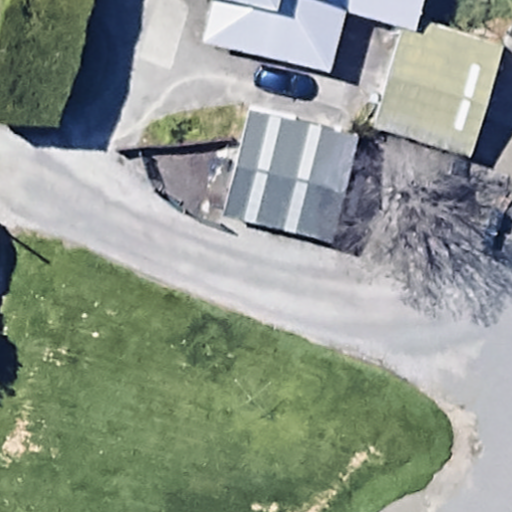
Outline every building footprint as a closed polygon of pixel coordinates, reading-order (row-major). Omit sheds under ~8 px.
[(387,0),(132,0),(125,28),(169,40),(157,86),(283,119),(299,58),(368,76),(387,0)] [(511,111),(511,0),(503,0),(485,107),(511,111)] [(358,77),(357,80),(329,172),(425,201),(457,96),(376,72),(373,82),(358,77)] [(308,131),(242,114),(239,114),(232,143),(301,160),(308,131)] [(312,183),(207,158),(202,157),(177,257),(288,284),(312,183)]
